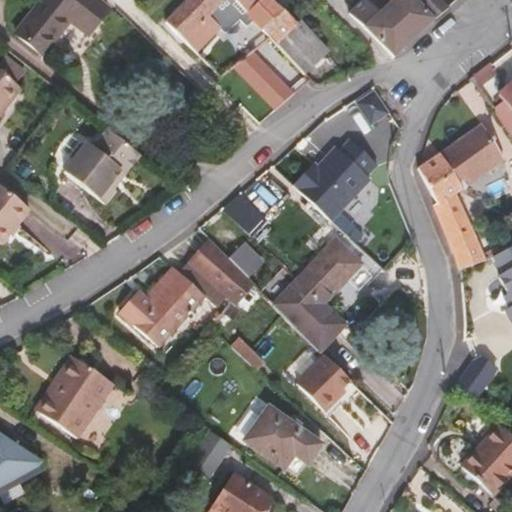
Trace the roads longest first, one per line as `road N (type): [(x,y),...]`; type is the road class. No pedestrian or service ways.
road 1 (residential): [(436,66),(411,61),(323,99),(117,261),(0,333)]
road 2 (residential): [(430,96),(401,178),(437,271),(440,344),(406,440),(364,511)]
